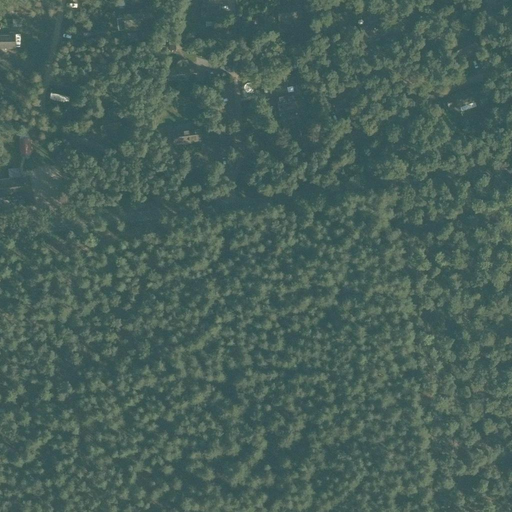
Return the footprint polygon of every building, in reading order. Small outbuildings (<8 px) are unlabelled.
[(201,0),(201,8),(200,22),(218,21),(216,8),(211,8),(210,0),(201,0)] [(277,8),(279,22),(303,19),(301,4),(277,8)] [(139,27),(137,14),(122,15),(123,28),(139,27)] [(368,25),(371,38),(390,34),(387,21),(368,25)] [(9,36),(0,36),(0,49),(15,49),(14,34),(9,34),(9,36)] [(467,41),(454,46),(460,59),(479,50),(472,35),(466,37),(467,41)] [(189,69),(176,70),(175,69),(167,70),(168,80),(176,79),(176,82),(196,81),(195,69),(194,65),(189,66),(189,69)] [(49,99),(68,103),(70,91),(52,87),(49,99)] [(330,98),(337,112),(356,102),(348,88),(330,98)] [(455,98),(452,98),(453,102),(452,102),(453,104),(454,104),(455,107),(458,106),(458,108),(478,101),(477,99),(483,97),(480,88),(478,88),(455,96),(455,98)] [(275,96),(276,101),(278,111),(296,108),(296,105),(304,104),(302,94),(286,97),(285,94),(275,96)] [(124,116),(123,108),(117,110),(116,109),(106,111),(108,119),(94,121),(95,126),(100,125),(101,132),(121,128),(118,117),(124,116)] [(172,133),(174,144),(182,143),(182,144),(201,141),(200,127),(180,130),(180,132),(172,133)] [(407,144),(410,143),(409,136),(386,141),(388,153),(408,148),(407,144)] [(221,138),(222,149),(229,149),(229,146),(232,145),(231,137),(221,138)] [(28,139),(17,140),(19,156),(30,155),(28,139)] [(0,181),(0,197),(24,195),(22,179),(0,181)]
